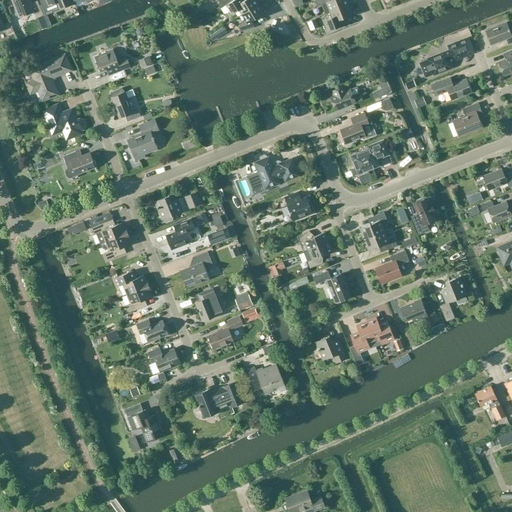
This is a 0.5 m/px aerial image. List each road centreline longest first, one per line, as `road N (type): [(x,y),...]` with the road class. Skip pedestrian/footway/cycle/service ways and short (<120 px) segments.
road 1 (unclassified): [(183,511),(511,352)]
road 2 (residential): [(345,197),(311,131),(291,127),(126,191)]
road 3 (residential): [(199,371),(126,191)]
road 4 (residential): [(126,191),(33,229),(13,219),(0,186)]
